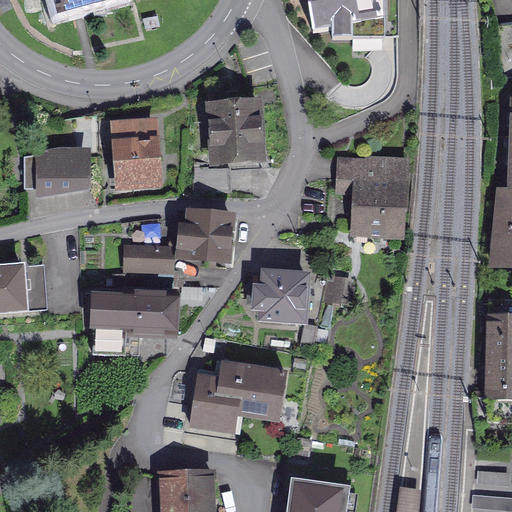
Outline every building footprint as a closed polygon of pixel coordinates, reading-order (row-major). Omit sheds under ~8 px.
[(127,2),(126,0),(55,0),(61,20),(127,2)] [(328,29),(329,40),(384,39),(383,0),(301,0),(308,32),(328,29)] [(262,104),(210,109),(215,165),(268,160),(262,104)] [(168,118),(119,121),(123,188),(172,185),(168,118)] [(45,200),(99,188),(100,150),(43,150),(43,158),(30,158),(30,189),(45,189),(45,200)] [(398,161),(337,159),(335,191),(352,192),(351,236),(395,238),(398,161)] [(511,277),(511,197),(504,197),(496,197),(488,275),(511,277)] [(227,219),(187,215),(183,256),(223,260),(227,219)] [(168,251),(125,248),(124,268),(167,271),(168,251)] [(34,267),(0,268),(0,315),(37,314),(34,267)] [(262,290),(257,289),(256,307),(260,307),(260,317),(304,320),(307,276),(263,274),(262,290)] [(169,296),(91,292),(90,325),(135,328),(135,333),(166,335),(169,296)] [(511,319),(491,319),(489,398),(511,398),(511,319)] [(215,380),(195,377),(188,428),(229,434),(233,407),(276,414),(282,374),(217,364),(215,380)] [(153,477),(153,511),(208,511),(208,475),(153,477)] [(346,511),(350,486),(292,478),(286,511),(346,511)] [(418,511),(420,489),(400,487),(396,511),(418,511)]
